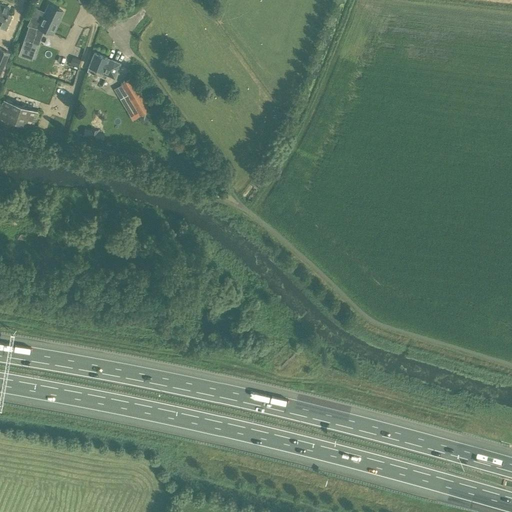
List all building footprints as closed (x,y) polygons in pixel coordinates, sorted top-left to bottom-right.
[(0,2),(0,19),(3,20),(0,26),(6,29),(11,15),(6,13),(9,6),(0,2)] [(29,25),(18,54),(31,59),(42,28),(53,33),(61,16),(60,16),(63,11),(48,3),(44,10),(37,26),(36,28),(29,25)] [(0,72),(9,51),(0,47),(0,72)] [(109,64),(105,63),(107,57),(94,52),(89,66),(87,70),(105,78),(106,75),(114,77),(120,63),(111,59),(109,64)] [(73,56),(70,64),(77,66),(79,58),(73,56)] [(132,120),(140,115),(149,109),(130,77),(121,83),(127,94),(120,99),(132,120)] [(40,84),(34,103),(65,113),(71,94),(40,84)] [(144,113),(138,117),(142,122),(147,119),(144,113)] [(83,132),(82,136),(102,140),(103,132),(97,131),(97,129),(91,128),(90,129),(88,129),(84,128),(83,132)] [(483,506),(484,501),(466,496),(465,501),(483,506)]
